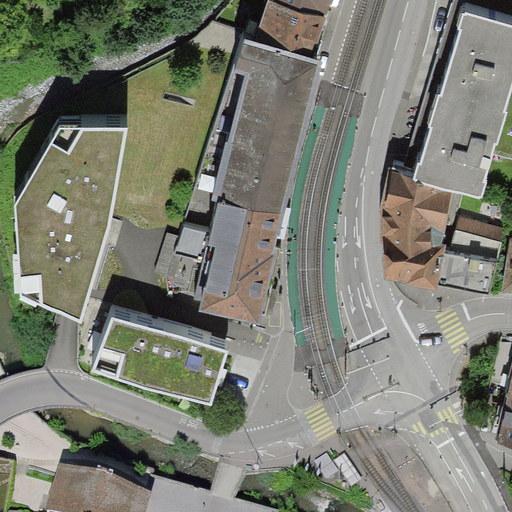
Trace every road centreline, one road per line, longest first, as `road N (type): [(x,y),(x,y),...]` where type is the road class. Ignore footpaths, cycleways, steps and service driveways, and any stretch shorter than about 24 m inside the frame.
road 1 (residential): [(262,443),(288,331),(293,185),(347,0)]
road 2 (secondary): [(406,0),(350,220),(360,286),(393,362)]
road 3 (residential): [(262,443),(217,440),(56,386),(0,404)]
road 4 (secondary): [(404,379),(480,511)]
road 5 (residential): [(511,313),(468,320),(393,362)]
